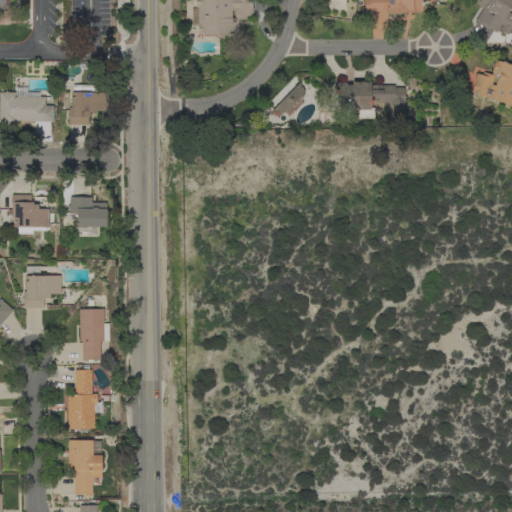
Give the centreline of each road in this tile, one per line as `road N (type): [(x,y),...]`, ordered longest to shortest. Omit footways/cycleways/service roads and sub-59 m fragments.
road 1 (tertiary): [(149,511),(144,0)]
road 2 (residential): [(146,106),(220,108),(262,78),(285,40)]
road 3 (residential): [(285,40),(301,49),(434,49)]
road 4 (residential): [(37,511),(34,360)]
